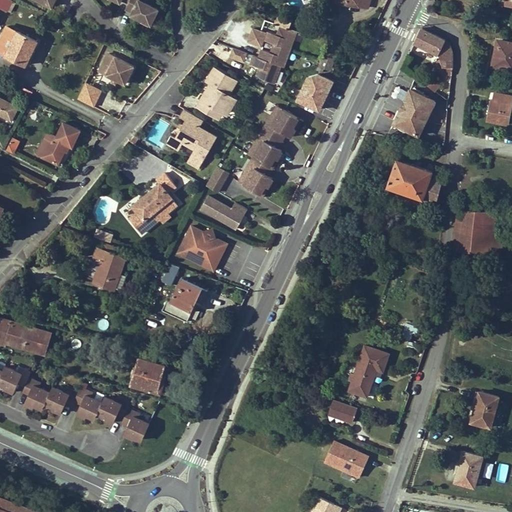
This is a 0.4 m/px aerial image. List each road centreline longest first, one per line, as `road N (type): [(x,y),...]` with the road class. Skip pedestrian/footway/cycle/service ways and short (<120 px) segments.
road 1 (secondary): [(178,489),(404,5)]
road 2 (residential): [(233,0),(0,260)]
road 3 (residential): [(455,134),(444,333)]
road 4 (residential): [(384,511),(444,333)]
road 5 (residential): [(455,134),(456,35),(404,5)]
road 6 (residential): [(0,443),(136,507)]
